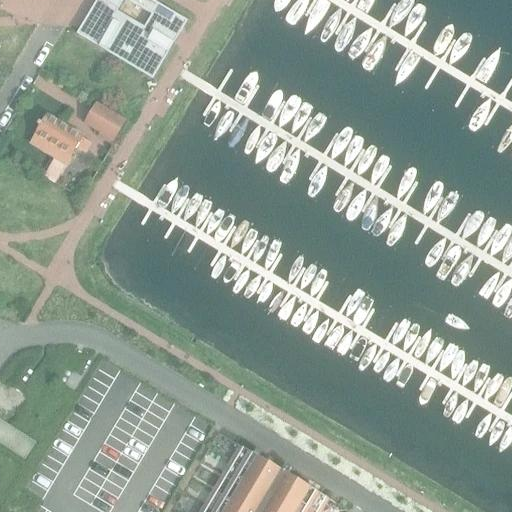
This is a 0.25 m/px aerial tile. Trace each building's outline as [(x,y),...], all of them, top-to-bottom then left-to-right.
[(80,26),(62,56),(135,99),(180,22),(162,11),(157,18),(153,16),(157,8),(142,0),(95,0),(96,0),(89,12),(94,15),(86,29),(80,26)] [(126,121),(96,103),(84,125),(114,143),(126,121)] [(91,136),(42,108),(21,145),(69,174),(91,136)] [(0,404),(0,427),(27,443),(37,427),(0,404)] [(319,511),(328,499),(240,447),(201,511),(319,511)]
